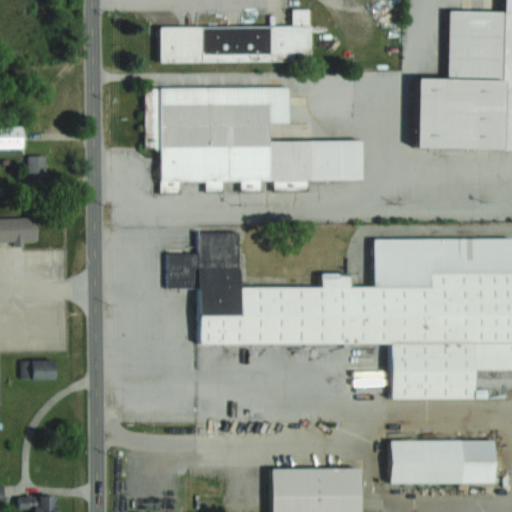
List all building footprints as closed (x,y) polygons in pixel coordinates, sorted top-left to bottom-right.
[(511,147),(410,146),(412,77),(442,78),(444,9),(498,10),(498,0),(511,0),(511,147)] [(305,59),(155,60),(155,26),(288,25),(288,8),(305,8),(305,59)] [(218,179),(218,190),(200,190),(200,179),(176,179),(176,191),(156,191),(156,179),(155,153),(150,146),(140,146),(140,87),(284,86),(284,121),(264,121),(265,140),(357,140),(357,178),(304,178),(304,189),(268,189),(268,179),(257,179),(257,189),(236,189),(236,179),(218,179)] [(21,126),(0,126),(0,146),(21,147),(21,126)] [(45,153),(27,153),(27,180),(45,180),(45,153)] [(0,217),(33,216),(34,239),(20,239),(20,245),(11,245),(10,240),(0,240),(0,217)] [(383,342),(193,342),(193,286),(163,286),(163,252),(193,252),(193,231),(234,231),(235,286),(316,286),(316,274),(343,274),(343,285),(368,285),(368,238),(507,237),(508,368),(467,368),(467,397),(383,397),(383,342)] [(53,358),(21,358),(21,378),(53,378),(53,358)] [(488,481),(385,482),(385,440),(488,439),(488,481)] [(265,511),(265,468),(354,467),(354,511),(265,511)] [(55,511),(55,494),(17,494),(17,508),(29,508),(29,511),(55,511)]
